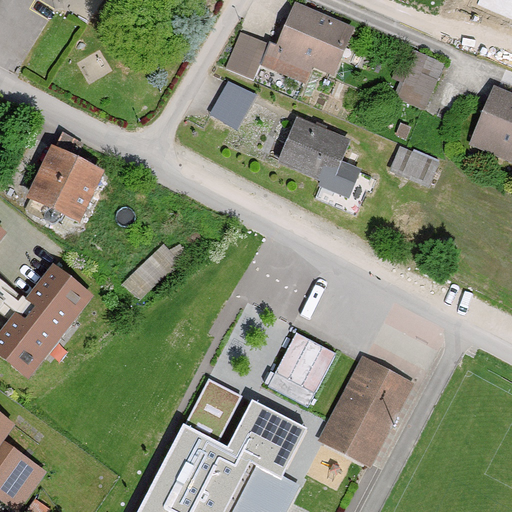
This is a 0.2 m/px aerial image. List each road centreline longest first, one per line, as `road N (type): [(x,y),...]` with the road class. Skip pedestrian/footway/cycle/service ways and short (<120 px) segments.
road 1 (residential): [(148,155),(511,349)]
road 2 (residential): [(148,155),(235,0)]
road 3 (residential): [(0,78),(148,155)]
